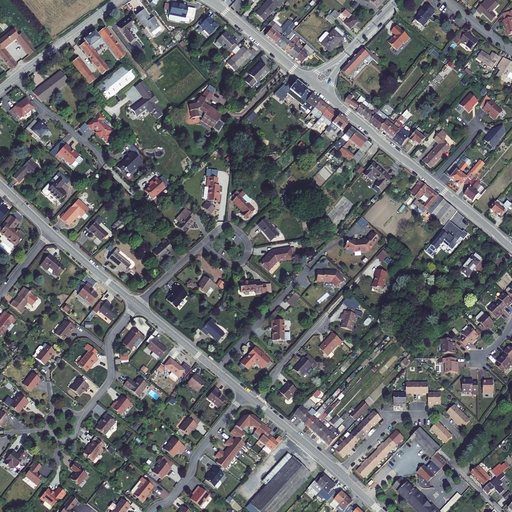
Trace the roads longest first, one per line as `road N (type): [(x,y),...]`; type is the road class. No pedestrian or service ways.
road 1 (tertiary): [(511,247),(324,93)]
road 2 (residential): [(151,511),(171,500),(192,474),(197,452),(247,395)]
road 3 (residential): [(136,306),(108,341),(111,378),(75,422)]
road 4 (residential): [(303,271),(217,372)]
road 5 (tertiary): [(14,77),(117,0)]
road 6 (tertiary): [(307,79),(209,0)]
road 7 (residential): [(101,160),(14,77)]
